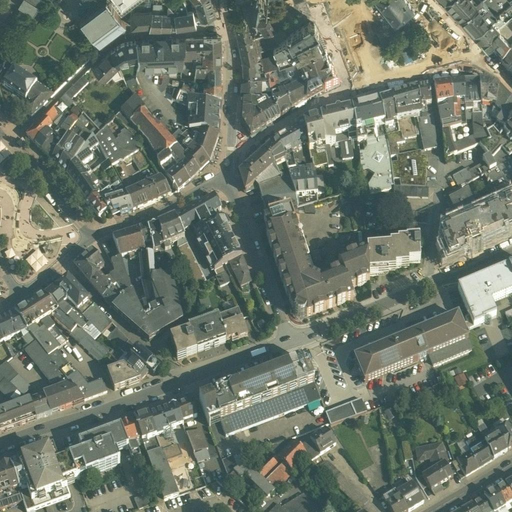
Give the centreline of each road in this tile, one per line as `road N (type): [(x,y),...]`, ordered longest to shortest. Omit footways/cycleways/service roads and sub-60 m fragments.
road 1 (tertiary): [(288,342),(0,450)]
road 2 (tertiary): [(511,251),(288,342)]
road 3 (residential): [(224,177),(230,59),(220,0)]
road 4 (residential): [(288,342),(224,177)]
road 5 (residential): [(91,237),(173,208),(224,177)]
road 6 (residential): [(0,132),(91,237)]
